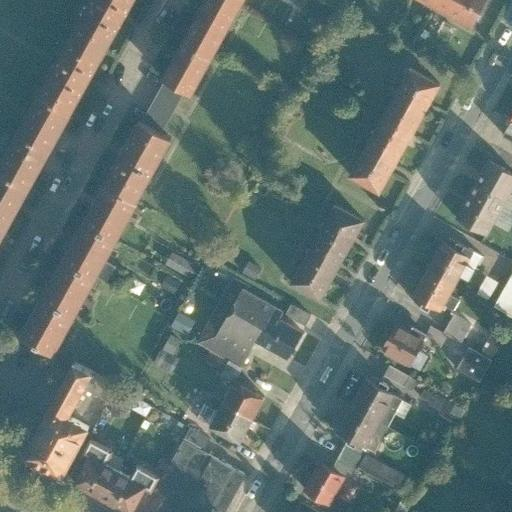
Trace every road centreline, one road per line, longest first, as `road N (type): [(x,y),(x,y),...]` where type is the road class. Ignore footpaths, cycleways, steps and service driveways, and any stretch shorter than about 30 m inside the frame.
road 1 (residential): [(252,511),(511,38)]
road 2 (residential): [(161,0),(135,49),(128,91),(72,193),(37,225),(0,296)]
